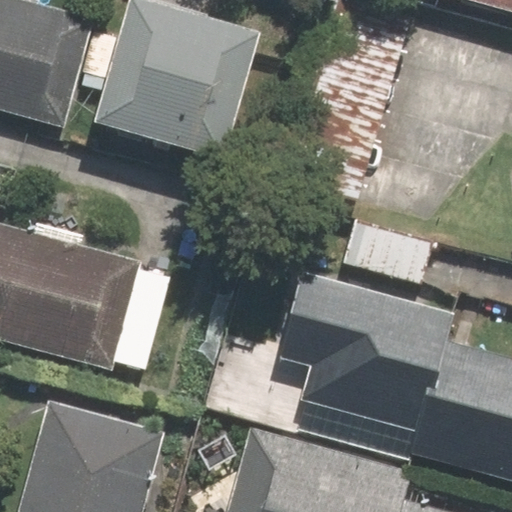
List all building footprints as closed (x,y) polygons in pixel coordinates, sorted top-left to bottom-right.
[(94,32),(97,22),(17,0),(0,0),(0,115),(67,135),(85,72),(110,79),(97,124),(229,163),(266,35),(145,0),(130,0),(119,40),(94,32)] [(511,0),(461,0),(511,13),(511,0)] [(411,34),(336,12),(289,177),(363,199),(411,34)] [(398,277),(392,301),(306,277),(285,351),(311,359),(299,401),(423,436),(419,450),(511,476),(511,364),(448,347),(456,318),(419,308),(437,244),(350,219),(338,261),(398,277)] [(0,341),(109,372),(113,359),(146,369),(172,275),(0,226),(0,341)] [(145,511),(166,432),(49,402),(21,511),(145,511)] [(442,511),(406,502),(414,475),(253,429),(229,511),(442,511)]
